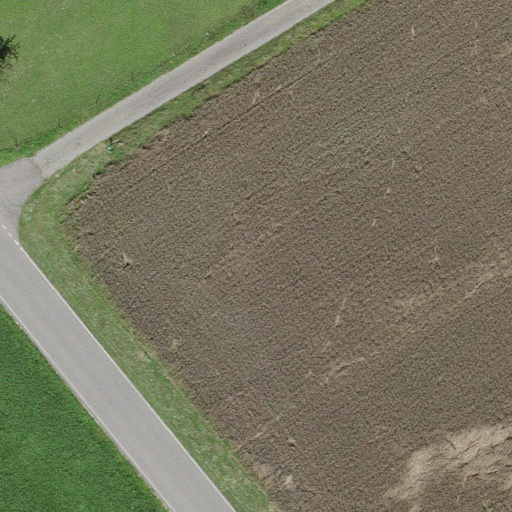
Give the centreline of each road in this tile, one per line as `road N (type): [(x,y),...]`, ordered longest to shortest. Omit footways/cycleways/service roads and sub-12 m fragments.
road 1 (track): [(314,0),(0,191)]
road 2 (unclassified): [(0,265),(203,511)]
